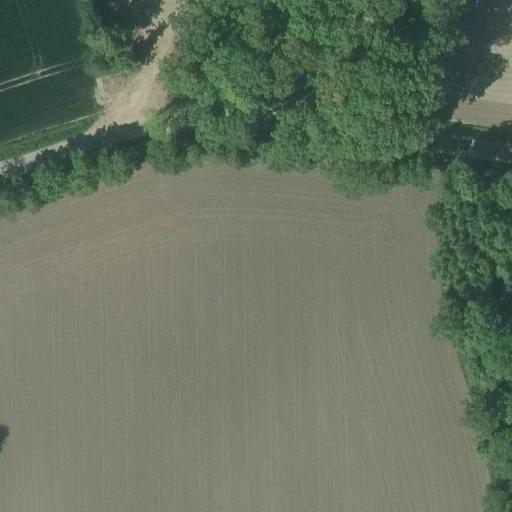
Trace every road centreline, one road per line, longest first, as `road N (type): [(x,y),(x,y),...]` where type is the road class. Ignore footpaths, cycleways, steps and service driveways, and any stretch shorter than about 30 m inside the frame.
road 1 (unclassified): [(0,173),(153,128),(216,121),(511,157)]
road 2 (track): [(153,128),(157,84),(183,0)]
